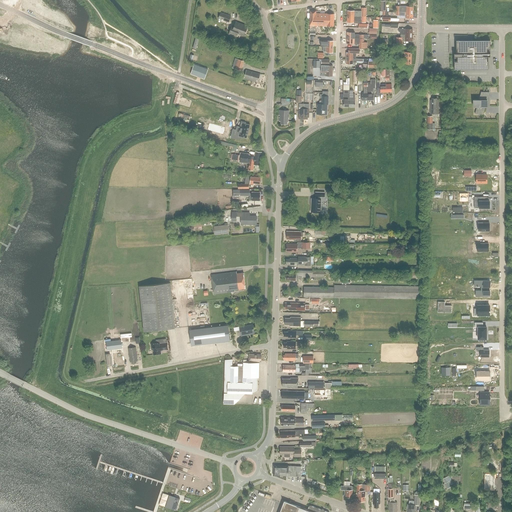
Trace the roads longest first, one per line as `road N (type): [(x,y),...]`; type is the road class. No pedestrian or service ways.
road 1 (unclassified): [(234,465),(85,415),(4,375)]
road 2 (residential): [(502,29),(502,269)]
road 3 (residential): [(67,35),(269,110)]
road 4 (unclassified): [(85,381),(274,346)]
road 5 (secondary): [(274,346),(283,162)]
road 6 (secondary): [(336,120),(404,92),(417,72),(421,30)]
road 7 (residential): [(502,269),(501,401)]
